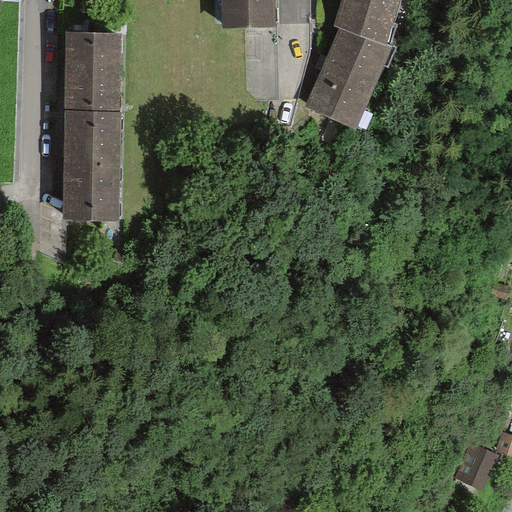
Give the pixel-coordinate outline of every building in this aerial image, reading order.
[(277,0),(222,0),(223,25),(278,24),(277,0)] [(401,0),(342,0),(335,23),(343,26),(385,43),(401,0)] [(343,26),(309,104),(359,126),(394,47),(385,43),(343,26)] [(118,115),(119,36),(71,35),(70,78),(69,114),(118,115)] [(115,219),(118,115),(69,114),(68,172),(67,218),(115,219)] [(471,445),(460,482),(488,491),(499,454),(471,445)]
